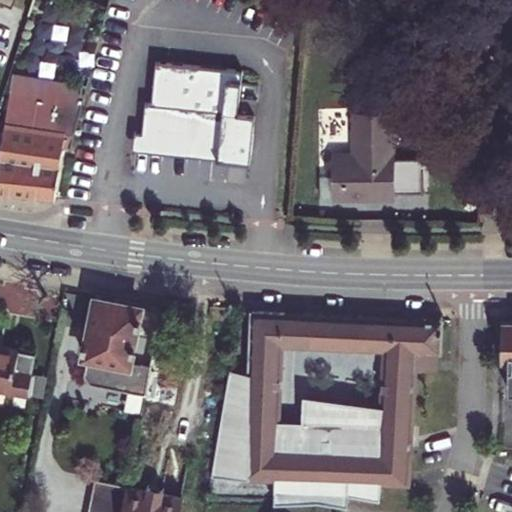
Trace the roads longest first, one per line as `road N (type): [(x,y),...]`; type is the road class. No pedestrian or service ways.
road 1 (primary): [(0,232),(257,269),(476,275)]
road 2 (residential): [(448,511),(470,430),(476,275)]
road 3 (residential): [(404,0),(511,99)]
